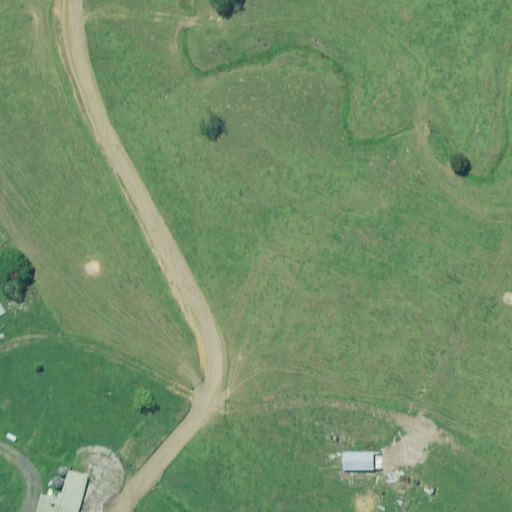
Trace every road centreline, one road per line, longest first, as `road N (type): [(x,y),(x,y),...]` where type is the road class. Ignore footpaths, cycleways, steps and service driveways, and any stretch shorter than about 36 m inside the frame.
road 1 (unclassified): [(208,406),(214,360),(190,294),(110,149),(83,78),(70,0)]
road 2 (unclassified): [(0,359),(22,342),(77,338),(208,406)]
road 3 (unclassified): [(208,406),(122,511)]
